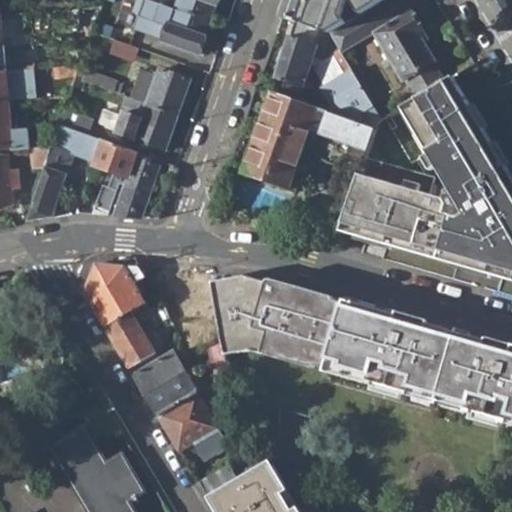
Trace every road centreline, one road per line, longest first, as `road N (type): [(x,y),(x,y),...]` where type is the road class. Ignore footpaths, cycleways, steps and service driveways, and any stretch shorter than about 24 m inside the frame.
road 1 (residential): [(511,317),(309,260),(177,239)]
road 2 (residential): [(191,511),(59,288),(47,240)]
road 3 (residential): [(177,239),(266,0)]
road 4 (residential): [(177,239),(47,240)]
